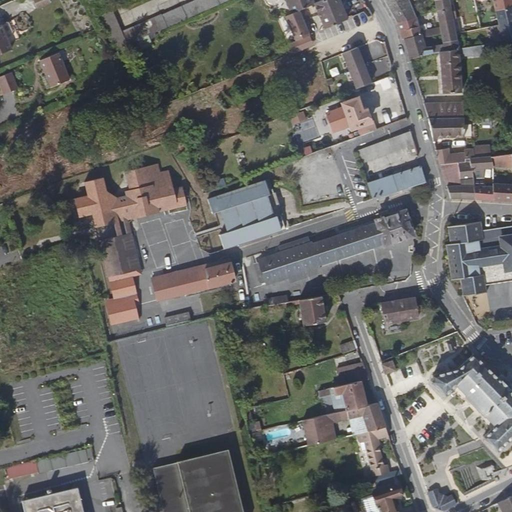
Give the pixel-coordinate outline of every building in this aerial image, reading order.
[(52,2),(51,0),(34,0),(38,8),(52,2)] [(196,0),(122,33),(127,46),(231,0),(196,0)] [(285,0),(291,14),(313,4),(311,0),(285,0)] [(338,0),(323,0),(314,4),(323,29),(347,20),(338,0)] [(382,0),(397,23),(411,19),(404,3),(412,0),(382,0)] [(443,42),(456,40),(455,34),(452,19),(454,18),(453,12),(451,12),(449,0),(448,0),(437,0),(435,0),(437,12),(440,28),(441,33),(443,42)] [(491,0),(492,4),(498,3),(499,10),(511,7),(511,3),(511,0),(491,0)] [(113,9),(124,5),(122,1),(112,6),(113,9)] [(95,18),(109,11),(106,4),(92,10),(95,18)] [(498,25),(503,43),(511,41),(511,7),(499,10),(494,11),(498,25)] [(294,42),(286,45),(290,55),(303,50),(300,44),(311,40),(300,11),(285,17),(294,42)] [(401,39),(403,38),(420,35),(421,38),(421,37),(424,37),(422,31),(422,29),(419,29),(415,17),(411,19),(397,23),(401,39)] [(311,33),(319,30),(315,18),(307,21),(311,33)] [(490,26),(495,44),(503,43),(498,25),(490,26)] [(0,53),(9,50),(0,29),(0,53)] [(403,38),(409,58),(439,52),(458,49),(456,40),(443,42),(443,45),(424,48),(421,37),(421,38),(420,35),(403,38)] [(469,48),(470,55),(484,53),(483,46),(469,48)] [(364,65),(358,47),(343,53),(349,71),(364,65)] [(458,49),(459,57),(470,55),(469,48),(458,49)] [(458,49),(439,52),(441,94),(461,93),(459,57),(458,49)] [(66,79),(55,53),(37,61),(49,87),(66,79)] [(370,84),(364,65),(349,71),(355,89),(370,84)] [(15,90),(8,73),(0,76),(0,90),(2,95),(15,90)] [(165,97),(154,101),(157,107),(162,105),(168,103),(165,97)] [(360,136),(371,131),(365,111),(361,112),(356,99),(343,104),(344,107),(326,114),(332,131),(350,125),(351,129),(356,127),(360,136)] [(428,119),(463,119),(463,104),(424,105),(428,119)] [(292,125),(307,121),(304,111),(289,116),(292,125)] [(464,137),(463,119),(428,119),(432,137),(464,137)] [(414,146),(409,128),(355,148),(359,160),(405,144),(407,149),(414,146)] [(436,151),(439,164),(457,163),(470,162),(470,159),(472,158),(472,151),(464,151),(464,154),(447,155),(446,148),(436,151)] [(510,166),(508,154),(500,155),(501,167),(510,166)] [(501,167),(500,155),(491,157),(491,166),(500,166),(501,167)] [(477,167),(491,168),(491,166),(491,157),(483,157),(477,158),(472,158),(470,159),(470,162),(457,163),(459,178),(472,178),(471,174),(477,174),(477,167)] [(124,171),(128,189),(128,190),(152,184),(158,207),(167,205),(167,206),(144,215),(168,210),(184,206),(180,187),(171,189),(167,171),(158,173),(156,163),(124,171)] [(449,199),(474,199),(473,186),(460,186),(459,178),(457,163),(439,164),(449,199)] [(424,180),(420,166),(367,184),(372,200),(425,183),(424,180)] [(117,199),(104,190),(101,178),(83,182),(86,196),(78,198),(82,216),(91,214),(94,227),(112,222),(111,218),(129,213),(125,197),(117,199)] [(218,235),(223,249),(285,228),(280,214),(266,219),(258,197),(273,193),(268,178),(206,199),(211,213),(226,208),(234,229),(218,235)] [(128,190),(128,189),(123,191),(125,197),(129,213),(111,218),(112,222),(117,221),(122,220),(127,219),(144,215),(167,206),(167,205),(158,207),(152,184),(128,190)] [(492,201),(511,202),(511,184),(492,184),(492,187),(492,201)] [(474,199),(492,201),(492,187),(473,186),(474,199)] [(73,199),(78,217),(82,216),(78,198),(73,199)] [(308,241),(307,237),(277,247),(279,253),(258,260),(266,284),(318,267),(318,265),(384,243),(384,245),(411,236),(403,212),(376,221),(376,222),(311,244),(308,241)] [(511,225),(484,228),(483,223),(484,223),(483,221),(450,225),(450,227),(451,227),(452,242),(447,243),(451,278),(461,277),(463,293),(462,294),(463,295),(485,292),(486,290),(485,291),(484,286),(483,276),(507,272),(511,271),(511,225)] [(135,270),(139,269),(130,232),(126,233),(135,270)] [(134,302),(128,276),(126,272),(135,270),(126,233),(120,235),(115,236),(98,240),(111,295),(112,299),(104,301),(109,324),(137,318),(134,302)] [(232,285),(231,283),(232,283),(227,260),(150,278),(155,300),(228,283),(229,285),(232,285)] [(511,271),(507,272),(483,276),(484,286),(511,281),(511,271)] [(138,301),(132,275),(128,276),(134,302),(138,301)] [(324,322),(319,297),(297,301),(298,304),(302,326),(324,322)] [(263,302),(264,307),(277,305),(284,303),(286,303),(285,298),(263,302)] [(414,307),(413,298),(395,301),(398,322),(416,320),(416,312),(421,311),(420,306),(414,307)] [(395,301),(381,304),(384,324),(398,322),(395,301)] [(163,319),(165,328),(189,322),(187,313),(163,319)] [(356,348),(353,341),(339,346),(341,352),(356,348)] [(384,353),(386,359),(392,357),(390,350),(384,353)] [(377,355),(379,361),(386,359),(384,353),(377,355)] [(497,451),(511,436),(511,393),(509,391),(511,388),(511,385),(500,374),(496,378),(473,354),(456,369),(431,376),(431,379),(430,381),(443,396),(455,385),(465,395),(464,396),(469,401),(469,402),(476,410),(477,409),(483,415),(484,415),(494,425),(483,437),(497,451)] [(381,366),(384,374),(394,370),(391,362),(381,366)] [(367,380),(361,364),(358,365),(360,370),(353,372),(352,370),(337,374),(340,386),(330,389),(331,393),(331,395),(334,394),(342,393),(346,410),(365,406),(359,382),(367,380)] [(334,394),(338,412),(346,410),(342,393),(334,394)] [(313,418),(301,421),(307,446),(328,441),(324,425),(332,423),(335,422),(335,420),(348,417),(348,419),(362,416),(366,431),(384,427),(375,403),(365,406),(346,410),(338,412),(313,418)] [(356,434),(366,431),(362,416),(348,419),(352,435),(356,434)] [(259,421),(246,425),(248,434),(261,431),(259,421)] [(324,425),(328,441),(336,439),(332,423),(324,425)] [(387,435),(384,427),(366,431),(356,434),(358,442),(360,442),(377,438),(387,435)] [(365,448),(372,475),(384,473),(389,472),(386,463),(383,464),(377,438),(360,442),(361,446),(365,448)] [(93,459),(91,450),(35,463),(4,471),(7,481),(38,473),(39,475),(89,464),(88,460),(93,459)] [(231,511),(217,454),(153,468),(163,511),(231,511)] [(490,459),(479,466),(486,477),(497,471),(490,459)] [(354,481),(355,485),(401,474),(400,469),(389,472),(384,473),(372,475),(372,476),(354,481)] [(396,511),(392,498),(398,496),(395,486),(371,494),(375,504),(376,504),(378,511),(396,511)] [(442,511),(456,504),(452,495),(448,497),(438,492),(436,488),(426,492),(431,507),(442,511)] [(79,511),(74,491),(23,503),(25,511),(79,511)] [(511,511),(511,495),(499,502),(500,505),(504,511),(511,511)]
